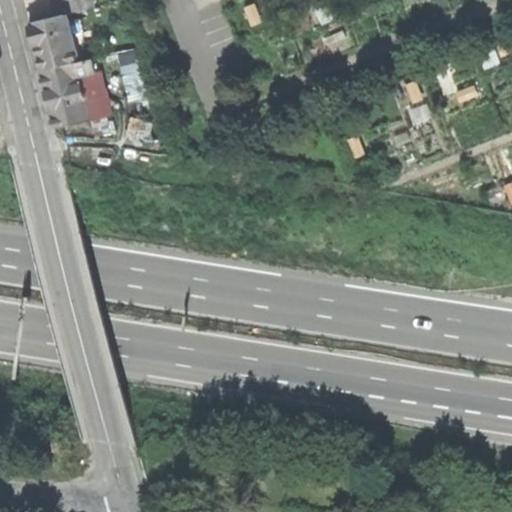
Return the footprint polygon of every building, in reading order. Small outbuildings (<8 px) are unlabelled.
[(52,0),(57,16),(66,14),(93,7),(91,0),(52,0)] [(255,3),(244,7),(252,25),(262,21),(255,3)] [(35,48),(41,70),(78,61),(66,14),(57,16),(29,23),(35,48)] [(511,40),(498,46),(502,57),(511,53),(511,40)] [(124,75),(141,71),(135,51),(118,55),(124,75)] [(55,128),(89,120),(79,76),(96,71),(93,58),(78,61),(41,70),(48,101),(55,128)] [(108,115),(113,114),(103,71),(96,71),(79,76),(89,120),(93,119),(108,115)] [(416,79),(406,84),(413,102),(424,98),(416,79)] [(475,84),(456,91),(460,102),(479,95),(475,84)] [(112,133),(108,115),(93,119),(97,136),(112,133)] [(359,134),(348,138),(356,157),(366,153),(359,134)]
